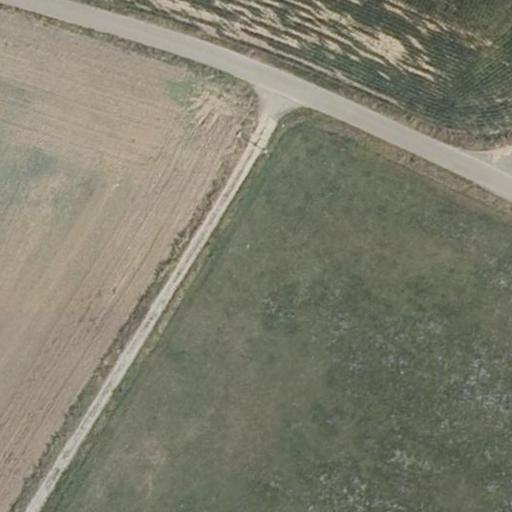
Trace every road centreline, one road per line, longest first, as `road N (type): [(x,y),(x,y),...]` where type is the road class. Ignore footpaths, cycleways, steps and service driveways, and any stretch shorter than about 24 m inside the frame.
road 1 (unclassified): [(511,194),(268,81),(28,0)]
road 2 (track): [(19,511),(268,81)]
